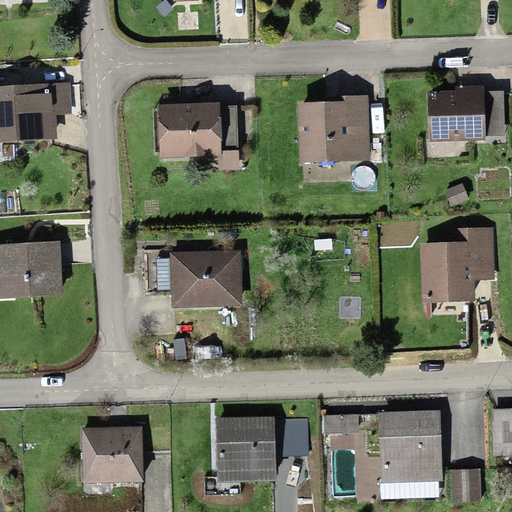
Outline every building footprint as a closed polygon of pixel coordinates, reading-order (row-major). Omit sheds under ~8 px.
[(63,93),(0,95),(0,151),(46,149),(45,119),(64,118),(63,93)] [(452,100),(422,100),(422,146),(475,147),(475,93),(452,93),(452,100)] [(361,109),(294,110),(294,167),(362,165),(361,109)] [(211,112),(153,113),(154,163),(213,161),(211,112)] [(451,235),(451,251),(415,251),(416,308),(467,307),(467,283),(489,283),(489,234),(451,235)] [(54,249),(0,250),(0,302),(56,300),(54,249)] [(233,259),(173,260),(173,296),(174,312),(234,311),(233,259)] [(143,296),(173,296),(173,260),(142,260),(143,296)] [(511,414),(489,415),(490,463),(511,463),(511,439),(511,438),(511,414)] [(433,417),(375,419),(377,490),(435,488),(433,417)] [(354,422),(319,422),(319,439),(354,440),(354,422)] [(212,426),(213,486),(267,486),(267,425),(212,426)] [(136,438),(84,438),(84,484),(135,485),(136,438)] [(473,475),(447,475),(447,507),(474,506),(473,475)]
